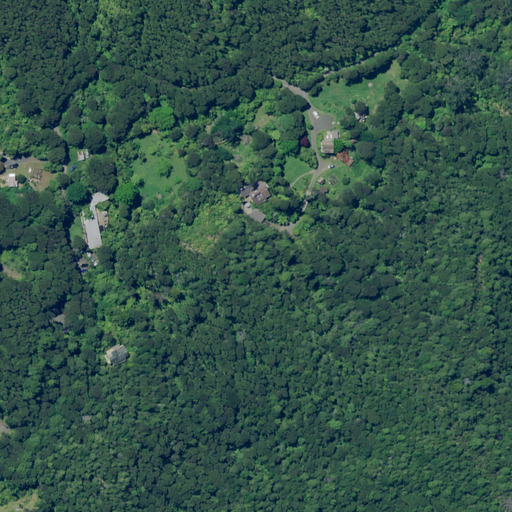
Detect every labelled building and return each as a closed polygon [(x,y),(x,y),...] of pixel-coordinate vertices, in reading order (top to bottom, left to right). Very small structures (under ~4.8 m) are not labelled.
[(511,0),(503,0),(509,9),(511,7),(511,0)] [(360,105),(351,115),(358,121),(366,111),(360,105)] [(337,131),(331,131),(331,134),(320,134),(320,152),(331,153),(331,140),(336,141),(337,131)] [(14,181),(13,173),(7,174),(8,187),(16,186),(16,181),(14,181)] [(267,187),(261,177),(237,191),(241,198),(247,194),(253,204),(267,196),(264,189),(267,187)] [(327,187),(319,186),(318,193),(326,194),(327,187)] [(106,199),(103,190),(86,196),(89,206),(106,199)] [(264,213),(253,207),(248,216),(260,222),(264,213)] [(95,216),(84,217),(88,249),(100,247),(95,216)] [(120,344),(103,352),(110,367),(127,359),(120,344)]
